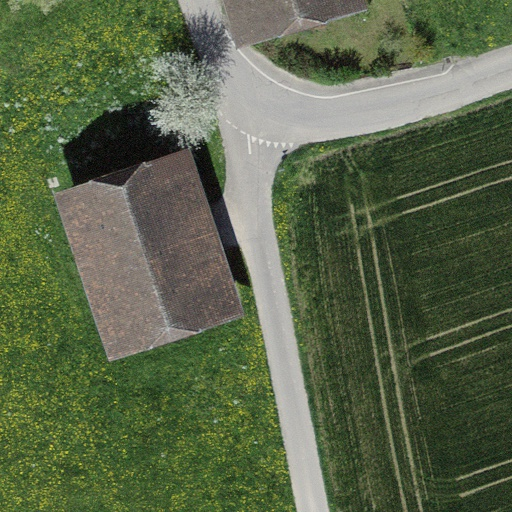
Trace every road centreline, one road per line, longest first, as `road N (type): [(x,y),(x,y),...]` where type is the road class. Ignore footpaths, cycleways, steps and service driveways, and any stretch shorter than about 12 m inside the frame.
road 1 (residential): [(246,131),(311,511)]
road 2 (unclassified): [(246,131),(511,47)]
road 3 (residential): [(196,0),(246,131)]
